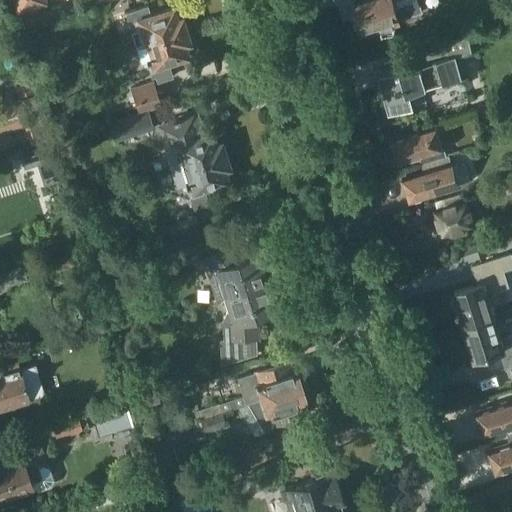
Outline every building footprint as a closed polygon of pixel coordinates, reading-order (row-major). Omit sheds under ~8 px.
[(11,0),(16,14),(48,4),(46,0),(11,0)] [(372,0),(354,5),(362,31),(401,19),(397,6),(417,0),(372,0)] [(151,13),(148,4),(125,11),(136,45),(186,28),(182,15),(177,17),(173,6),(151,13)] [(146,57),(152,76),(156,75),(157,80),(172,76),(168,61),(189,55),(185,43),(190,42),(186,28),(136,45),(140,58),(146,57)] [(412,106),(412,109),(428,105),(424,88),(463,78),(457,55),(473,50),(468,32),(421,45),(425,58),(448,52),(449,56),(379,74),(389,112),(412,106)] [(153,80),(130,87),(138,112),(138,113),(149,110),(159,106),(161,105),(153,80)] [(23,104),(0,111),(0,134),(29,125),(23,104)] [(108,121),(114,141),(155,128),(149,110),(138,113),(138,112),(108,121)] [(172,170),(175,169),(226,153),(221,138),(217,139),(214,130),(202,134),(195,113),(181,117),(180,115),(174,117),(175,119),(157,125),(165,149),(168,148),(170,153),(167,154),(172,170)] [(446,155),(437,125),(393,140),(400,162),(420,156),(423,162),(434,159),(446,155)] [(177,187),(185,184),(188,193),(189,193),(193,209),(209,203),(204,187),(230,179),(227,169),(230,168),(226,153),(175,169),(172,170),(177,187)] [(449,154),(446,155),(434,159),(423,162),(425,170),(405,176),(412,199),(458,185),(449,154)] [(469,200),(436,210),(443,234),(477,224),(469,200)] [(196,216),(177,223),(166,226),(170,238),(181,235),(200,229),(196,216)] [(167,261),(200,252),(194,233),(161,242),(167,261)] [(198,260),(207,272),(210,283),(217,281),(221,294),(222,293),(223,296),(267,282),(257,254),(239,260),(227,241),(198,260)] [(451,303),(458,310),(460,307),(465,324),(496,314),(489,293),(510,286),(505,270),(511,267),(511,252),(474,265),(479,281),(480,283),(455,291),(457,297),(451,303)] [(53,256),(33,263),(38,276),(58,270),(53,256)] [(222,297),(227,310),(222,320),(223,338),(220,338),(221,364),(257,353),(256,339),(259,338),(258,313),(275,308),(267,282),(223,296),(224,297),(222,297)] [(476,358),(501,350),(507,369),(511,367),(511,334),(504,337),(496,314),(465,324),(476,358)] [(221,410),(247,402),(307,383),(302,371),(298,372),(297,368),(293,369),(290,358),(237,376),(243,394),(197,410),(204,431),(215,427),(210,413),(221,410)] [(0,408),(30,399),(29,397),(45,393),(36,363),(21,367),(20,365),(6,370),(5,365),(0,366),(0,408)] [(307,400),(306,395),(309,395),(307,383),(247,402),(263,430),(270,426),(269,424),(307,411),(303,402),(307,400)] [(511,400),(479,411),(486,434),(506,428),(508,435),(511,434),(511,400)] [(210,413),(215,427),(226,423),(221,410),(210,413)] [(77,415),(77,414),(52,422),(57,438),(82,430),(82,428),(88,426),(84,413),(77,415)] [(511,434),(508,435),(511,443),(491,449),(498,472),(511,467),(511,434)] [(152,449),(156,470),(175,466),(170,445),(152,449)] [(0,504),(2,505),(11,502),(13,498),(12,495),(34,487),(39,489),(51,485),(54,479),(49,466),(46,465),(49,464),(42,446),(8,458),(8,457),(0,459),(0,504)] [(195,459),(200,476),(238,465),(233,449),(195,459)] [(285,500),(289,511),(297,511),(342,497),(339,487),(333,463),(309,471),(311,478),(279,488),(283,500),(285,500)] [(94,495),(75,501),(79,511),(97,506),(115,501),(112,490),(94,495)] [(346,511),(342,497),(297,511),(346,511)]
